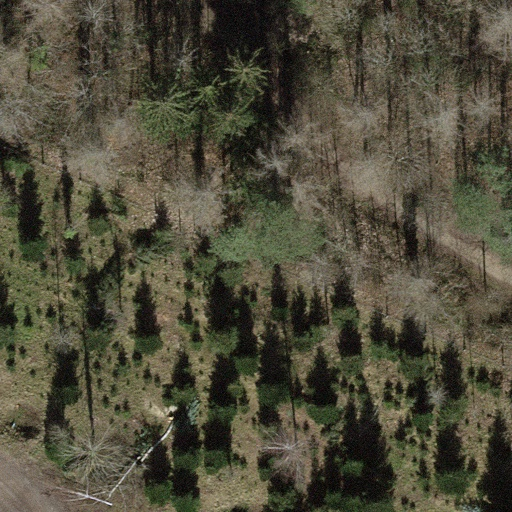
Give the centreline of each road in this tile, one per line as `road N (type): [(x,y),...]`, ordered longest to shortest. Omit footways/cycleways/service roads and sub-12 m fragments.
road 1 (track): [(511,200),(313,110),(252,0)]
road 2 (track): [(0,442),(171,511)]
